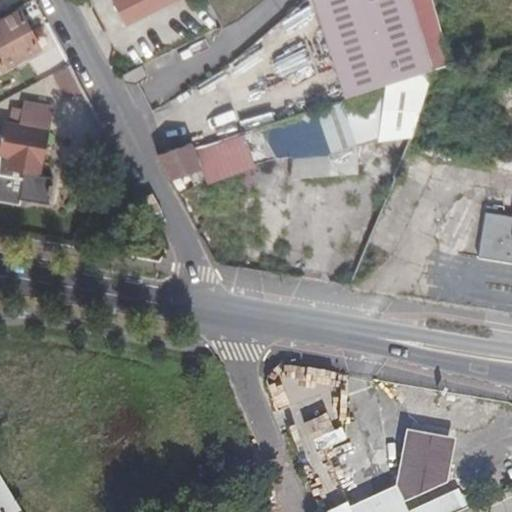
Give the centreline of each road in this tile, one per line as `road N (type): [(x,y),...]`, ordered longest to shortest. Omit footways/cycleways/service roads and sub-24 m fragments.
road 1 (residential): [(56,0),(216,311)]
road 2 (secondary): [(216,311),(511,359)]
road 3 (secondary): [(144,300),(0,268)]
road 4 (unknown): [(113,112),(236,33)]
road 5 (secondary): [(0,288),(144,300)]
